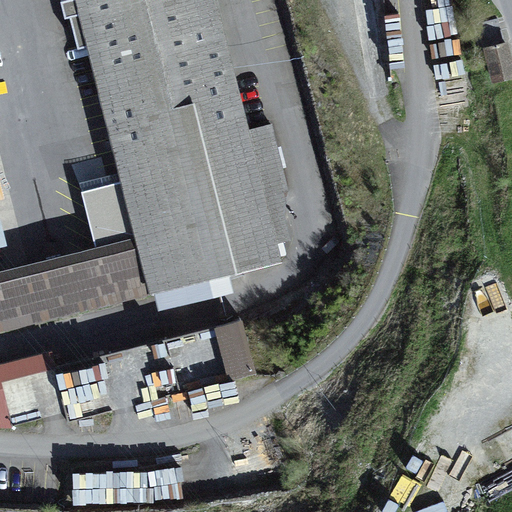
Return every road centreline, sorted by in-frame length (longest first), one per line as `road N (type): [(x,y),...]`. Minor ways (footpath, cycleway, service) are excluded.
road 1 (unknown): [(422,0),(436,93),(430,158),(412,243),(371,316),(295,380),(225,411),(136,428),(0,428)]
road 2 (unknown): [(19,0),(17,34),(62,194)]
